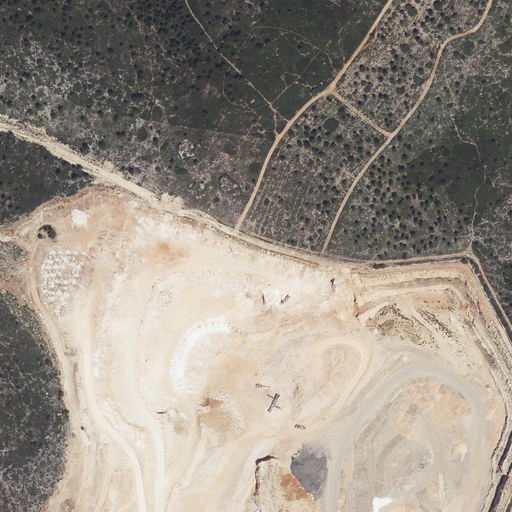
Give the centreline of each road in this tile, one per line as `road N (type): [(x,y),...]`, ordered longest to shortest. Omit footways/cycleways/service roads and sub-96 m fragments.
road 1 (track): [(390,0),(329,87),(275,140),(233,236),(250,275),(315,269)]
road 2 (track): [(233,236),(148,306),(132,343),(115,431),(69,511)]
road 3 (track): [(490,0),(479,23),(445,40),(423,94),(348,193),(315,269)]
road 4 (track): [(315,269),(471,255),(511,328)]
